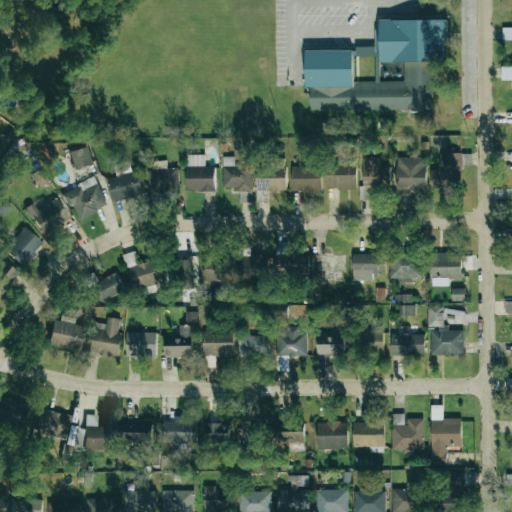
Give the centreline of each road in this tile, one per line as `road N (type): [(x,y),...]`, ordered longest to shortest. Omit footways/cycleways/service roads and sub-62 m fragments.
road 1 (residential): [(0,359),(60,276),(121,236),(193,225),(487,222)]
road 2 (residential): [(489,511),(489,0)]
road 3 (residential): [(490,388),(79,387),(0,361)]
